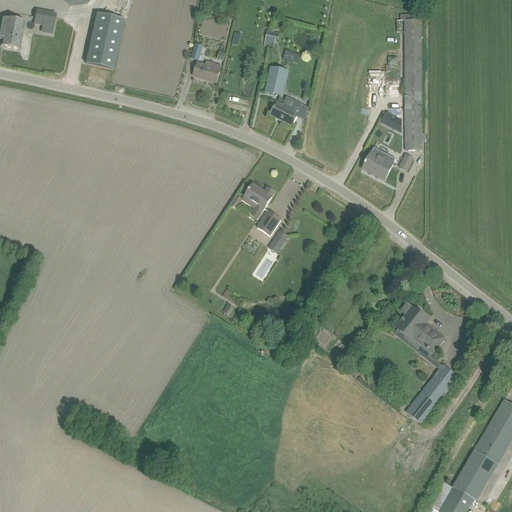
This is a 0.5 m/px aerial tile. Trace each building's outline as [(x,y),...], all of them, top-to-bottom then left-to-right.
[(53,27),(55,15),(49,14),(47,26),(53,27)] [(86,65),(113,71),(124,21),(97,15),(86,65)] [(401,21),(405,21),(406,151),(422,150),(422,144),(426,144),(426,134),(422,134),(421,20),(419,20),(419,15),(401,15),(401,21)] [(0,47),(20,50),(25,22),(2,18),(0,26),(0,40),(2,41),(0,47)] [(267,33),(264,46),(269,48),(274,48),(276,39),(279,40),(280,35),(267,33)] [(199,61),(203,46),(196,44),(191,58),(199,61)] [(388,67),(397,67),(397,59),(388,59),(388,67)] [(216,84),(219,75),(222,67),(206,62),(205,65),(198,63),(194,77),(216,84)] [(265,93),(280,96),(285,69),(270,67),(265,93)] [(287,98),(283,106),(277,103),(270,117),(292,128),(299,114),(303,106),(287,98)] [(381,125),(402,135),(402,122),(387,115),(381,125)] [(377,177),(385,181),(394,164),(394,163),(396,160),(374,149),(363,170),(371,174),(372,172),(378,175),(377,177)] [(406,173),(414,159),(407,156),(399,170),(406,173)] [(261,190),(254,185),(250,190),(250,189),(249,191),(249,192),(243,201),(255,209),(251,215),(259,220),(262,214),(272,198),(275,194),(268,189),(265,194),(260,190),(261,190)] [(271,237),(282,220),(269,212),(258,229),(271,237)] [(289,237),(280,232),(269,249),(278,255),(289,237)] [(415,309),(399,329),(415,342),(417,340),(428,349),(422,356),(433,365),(435,362),(430,358),(439,347),(445,339),(427,325),(419,319),(422,315),(415,309)] [(334,358),(336,360),(343,366),(349,358),(342,353),(339,356),(336,354),(334,358)] [(443,366),(442,367),(435,362),(433,365),(440,370),(407,413),(422,425),(459,378),(443,366)] [(408,431),(339,384),(298,445),(367,492),(408,431)] [(484,491),(511,442),(511,404),(504,400),(454,485),(446,480),(444,483),(474,501),(477,502),(478,500),(474,498),(480,488),(484,491)] [(467,511),(474,501),(444,483),(430,507),(437,511),(467,511)] [(377,489),(371,495),(380,504),(387,498),(377,489)]
